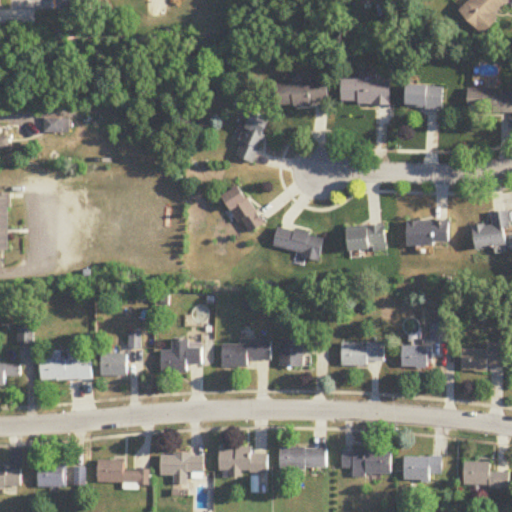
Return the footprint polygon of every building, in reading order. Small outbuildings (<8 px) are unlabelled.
[(90,0),(63,0),(64,13),(90,13),(90,0)] [(511,0),(472,0),(460,12),(481,33),(511,1),(511,0)] [(392,81),(344,81),(344,105),(392,105),(392,81)] [(279,107),(330,105),(330,83),(278,84),(279,107)] [(408,109),(444,110),(445,88),(408,86),(408,109)] [(511,114),(511,93),(504,94),(504,90),(469,90),(469,114),(511,114)] [(256,164),(273,120),(254,113),(237,156),(256,164)] [(47,134),(73,134),(73,114),(47,114),(47,134)] [(0,128),(0,154),(10,155),(10,139),(5,139),(5,129),(0,128)] [(224,198),(250,236),(267,225),(240,187),(224,198)] [(0,252),(11,253),(11,196),(0,195),(0,252)] [(475,228),(479,253),(511,247),(511,217),(511,212),(493,215),(495,225),(475,228)] [(409,246),(452,246),(452,222),(409,222),(409,246)] [(321,261),(327,238),(280,227),(274,249),(321,261)] [(349,230),(350,254),(388,252),(386,227),(349,230)] [(223,368),(249,369),(249,360),(271,361),(272,342),(238,341),(238,346),(224,345),(223,368)] [(162,352),(162,375),(188,374),(188,366),(205,366),(205,342),(173,342),(173,352),(162,352)] [(304,369),(304,342),(281,342),(281,369),(304,369)] [(385,344),(342,344),(342,367),(385,367),(385,344)] [(506,344),(488,344),(488,350),(463,350),(463,371),(506,371),(506,344)] [(430,370),(430,346),(403,346),(403,370),(430,370)] [(92,382),(92,363),(79,363),(79,356),(62,356),(62,354),(52,354),(52,361),(41,361),(41,382),(92,382)] [(103,378),(128,378),(128,356),(103,356),(103,378)] [(22,366),(0,366),(0,388),(7,388),(7,379),(22,379),(22,366)] [(327,471),(327,449),(281,449),(281,471),(327,471)] [(269,475),(268,451),(221,452),(221,476),(269,475)] [(392,452),(342,451),(342,470),(353,470),(353,477),(391,479),(392,452)] [(162,477),(175,478),(175,487),(190,487),(190,474),(205,475),(206,456),(163,456),(162,477)] [(405,482),(431,482),(431,476),(443,476),(443,459),(405,459),(405,482)] [(125,462),(100,462),(100,486),(151,485),(151,472),(125,472),(125,462)] [(491,464),(465,464),(465,489),(509,489),(509,473),(491,473),(491,464)] [(68,489),(68,467),(40,467),(40,489),(68,489)] [(22,469),(0,468),(0,489),(22,489),(22,469)] [(76,470),(76,486),(87,486),(87,470),(76,470)]
